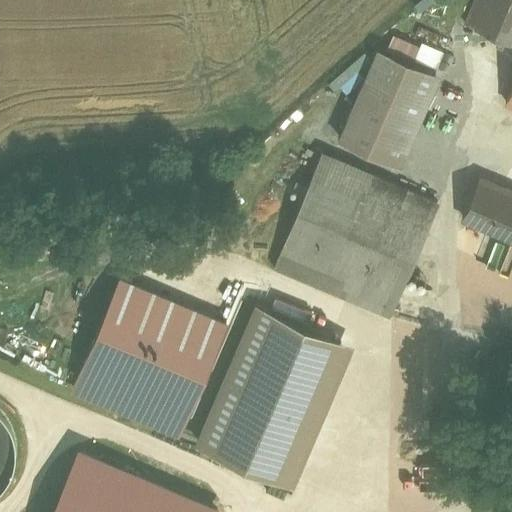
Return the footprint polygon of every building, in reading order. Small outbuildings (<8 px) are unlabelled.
[(484,0),(474,26),(496,35),(510,0),(484,0)] [(442,63),(388,40),(349,131),(403,154),(442,63)] [(439,202),(372,174),(359,207),(310,185),(302,202),(417,251),(439,202)] [(511,189),(481,177),(463,217),(511,237),(511,189)] [(417,251),(302,202),(291,231),(405,280),(417,251)] [(433,292),(405,280),(291,231),(284,248),(347,275),(397,296),(398,318),(428,326),(433,292)] [(511,273),(511,243),(503,241),(495,269),(511,273)] [(122,274),(74,387),(177,431),(225,318),(122,274)] [(397,296),(347,275),(341,292),(390,313),(397,296)] [(364,340),(259,297),(197,443),(302,486),(364,340)] [(0,488),(12,480),(19,450),(17,433),(0,409),(0,488)]
